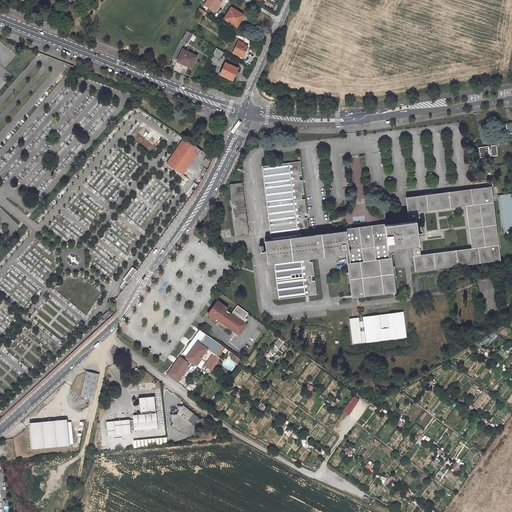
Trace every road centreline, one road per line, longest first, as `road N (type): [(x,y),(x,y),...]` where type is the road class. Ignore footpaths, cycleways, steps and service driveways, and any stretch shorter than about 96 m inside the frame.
road 1 (unknown): [(348,123),(347,136),(256,158),(254,245),(265,306),(408,294),(406,261)]
road 2 (unclassified): [(107,332),(223,427),(380,511)]
road 3 (tertiary): [(242,118),(349,123),(511,98)]
road 4 (tertiary): [(511,86),(339,114),(244,107)]
road 5 (unclassified): [(120,319),(207,202),(242,118)]
road 6 (unclassified): [(242,118),(120,319)]
road 7 (track): [(68,511),(104,366),(95,343)]
road 8 (tertiary): [(0,20),(138,75)]
road 9 (unclassified): [(0,429),(107,332)]
